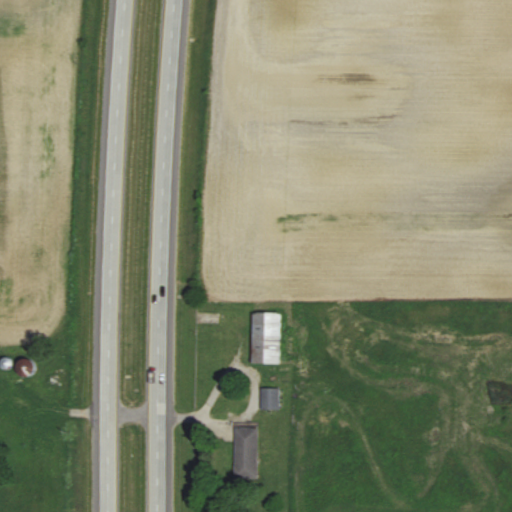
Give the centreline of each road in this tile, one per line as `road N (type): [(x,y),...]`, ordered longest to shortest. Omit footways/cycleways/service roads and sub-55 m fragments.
road 1 (primary): [(157,511),(160,222),(174,0)]
road 2 (primary): [(124,0),(107,511)]
